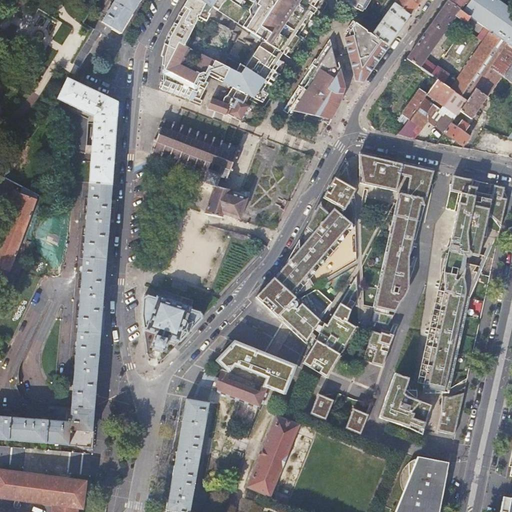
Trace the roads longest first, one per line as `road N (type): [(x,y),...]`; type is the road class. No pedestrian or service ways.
road 1 (tertiary): [(168,0),(140,51),(120,286),(123,343),(133,380),(147,396)]
road 2 (tertiary): [(147,396),(246,291),(352,137)]
road 3 (secondary): [(469,511),(511,315)]
road 4 (tertiary): [(352,137),(511,173)]
road 5 (residential): [(434,0),(356,111),(352,137)]
